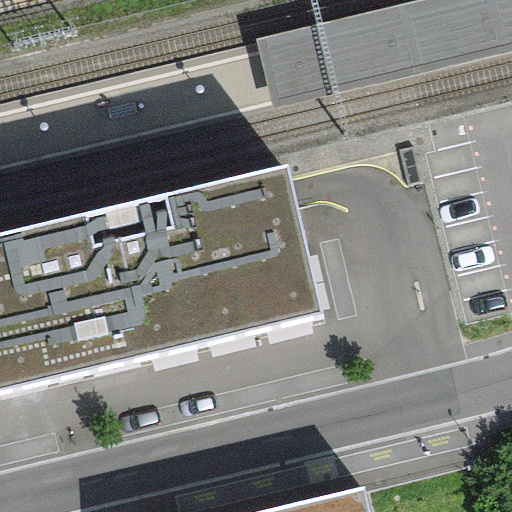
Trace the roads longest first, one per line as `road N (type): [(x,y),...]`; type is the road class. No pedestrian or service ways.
road 1 (residential): [(511,378),(0,503)]
road 2 (unknown): [(178,460),(103,267)]
